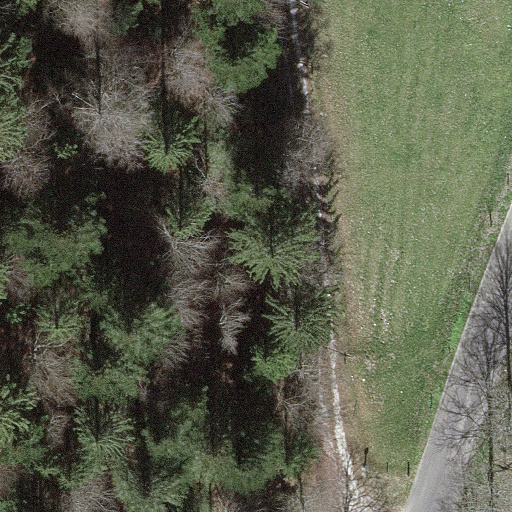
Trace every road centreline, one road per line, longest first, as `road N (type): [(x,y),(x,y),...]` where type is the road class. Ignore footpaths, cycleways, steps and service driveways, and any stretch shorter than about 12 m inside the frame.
road 1 (track): [(351,511),(284,0)]
road 2 (unclassified): [(511,262),(428,511)]
